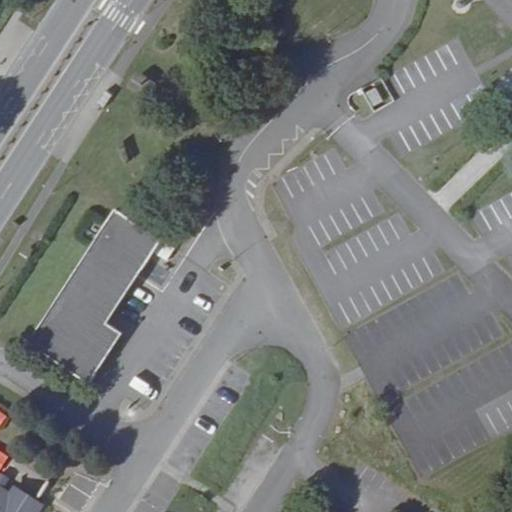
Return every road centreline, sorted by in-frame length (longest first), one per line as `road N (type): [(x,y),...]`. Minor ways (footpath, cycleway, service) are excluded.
road 1 (unclassified): [(391,0),(378,32),(244,162),(234,189),(236,231),(263,277)]
road 2 (unclassified): [(263,277),(328,394),(257,511)]
road 3 (secondary): [(0,197),(133,0)]
road 4 (unclassified): [(141,447),(263,277)]
road 5 (unclassified): [(0,364),(141,447)]
road 6 (unknown): [(510,273),(397,344)]
road 7 (secondary): [(75,0),(0,109)]
road 8 (unknown): [(449,216),(340,288)]
